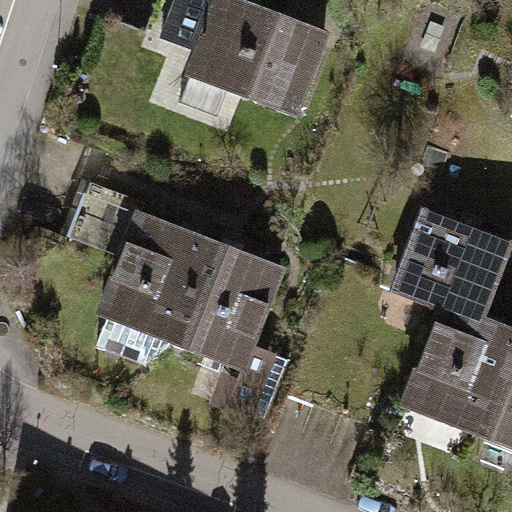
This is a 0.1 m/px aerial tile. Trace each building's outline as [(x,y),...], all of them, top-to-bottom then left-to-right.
[(219,0),(191,75),(295,114),(325,33),(234,0),(219,0)] [(397,289),(444,307),(445,304),(482,319),(511,243),(511,240),(428,208),(397,289)] [(172,340),(210,242),(140,215),(102,313),(109,315),(96,345),(145,365),(172,340)] [(281,269),(210,242),(172,340),(242,367),(229,404),(266,418),(287,359),(251,345),(281,269)] [(511,339),(511,330),(482,319),(445,304),(444,307),(407,404),(477,431),(511,339)] [(511,339),(477,431),(511,444),(511,339)]
